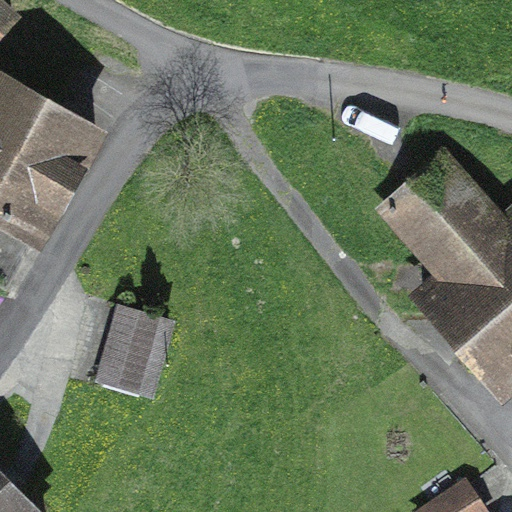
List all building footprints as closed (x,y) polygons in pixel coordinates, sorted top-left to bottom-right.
[(0,0),(0,35),(21,12),(7,0),(0,0)] [(0,56),(0,211),(47,236),(111,113),(0,56)] [(446,291),(508,361),(511,357),(511,214),(463,159),(413,202),(472,268),(446,291)] [(123,297),(103,366),(174,386),(194,317),(123,297)] [(411,508),(413,511),(489,511),(469,476),(411,508)] [(0,511),(27,511),(0,484),(0,511)]
